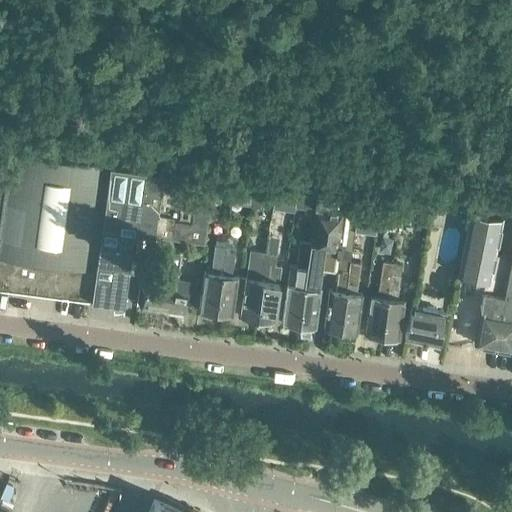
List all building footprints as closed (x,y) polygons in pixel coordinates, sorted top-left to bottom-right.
[(0,223),(9,152),(0,150),(0,223)] [(9,152),(0,223),(0,286),(35,291),(39,261),(62,264),(58,293),(91,298),(110,165),(9,152)] [(91,298),(124,303),(127,284),(132,243),(134,231),(143,232),(144,232),(142,249),(145,250),(147,233),(155,172),(110,165),(91,298)] [(155,172),(147,233),(157,234),(171,237),(203,242),(211,191),(213,180),(164,172),(163,173),(155,172)] [(213,180),(211,191),(233,195),(235,182),(213,178),(213,180)] [(235,182),(233,195),(252,197),(254,185),(235,182)] [(252,199),(251,206),(260,207),(261,200),(274,202),(275,190),(275,189),(276,188),(254,185),(252,197),(252,199)] [(273,208),(279,209),(294,210),(295,211),(295,207),(297,193),(275,190),(274,202),(273,208)] [(297,193),(295,207),(315,209),(317,195),(297,193)] [(315,209),(312,230),(328,232),(323,268),(333,270),(335,256),(350,258),(354,228),(358,201),(317,195),(315,209)] [(358,201),(354,228),(376,231),(380,202),(378,202),(378,201),(359,200),(359,201),(358,201)] [(384,203),(382,215),(399,218),(401,206),(384,203)] [(401,206),(399,218),(419,221),(421,209),(412,207),(401,206)] [(469,222),(459,275),(486,279),(484,287),(504,291),(508,272),(500,271),(503,254),(495,253),(502,217),(471,214),(469,222)] [(310,242),(299,323),(303,323),(305,325),(310,326),(312,324),(315,324),(323,268),(328,232),(312,230),(310,242)] [(147,275),(143,305),(146,305),(148,307),(155,308),(158,307),(164,308),(173,242),(173,240),(171,240),(171,237),(157,234),(154,250),(162,251),(162,253),(161,263),(158,277),(147,275)] [(205,270),(199,308),(203,308),(204,312),(210,312),(213,309),(216,310),(226,246),(224,246),(225,240),(217,238),(216,245),(215,245),(211,271),(205,270)] [(292,264),(283,320),(286,320),(288,324),(293,324),(296,322),(299,323),(310,242),(300,240),(297,265),(292,264)] [(173,242),(164,308),(171,309),(173,311),(180,312),(182,310),(185,311),(190,281),(177,279),(180,256),(186,257),(187,246),(182,245),(182,243),(173,242)] [(226,246),(216,310),(219,310),(221,314),(228,315),(230,312),(232,312),(238,275),(231,274),(235,247),(226,246)] [(504,291),(495,346),(511,348),(511,247),(511,255),(503,254),(500,271),(508,272),(504,291)] [(246,276),(241,314),(244,314),(246,318),(251,318),(254,316),(258,316),(266,252),(257,251),(250,250),(246,276)] [(266,252),(258,316),(262,317),(263,320),(269,321),(271,318),(274,319),(279,281),(281,265),(275,264),(277,254),(266,252)] [(335,256),(333,270),(335,271),(340,272),(339,275),(337,275),(336,279),(337,280),(346,281),(350,258),(335,256)] [(372,294),(366,332),(370,332),(371,334),(377,335),(379,333),(383,334),(389,282),(393,261),(383,260),(377,295),(372,294)] [(348,281),(347,283),(358,284),(361,263),(350,261),(348,279),(348,281)] [(389,282),(383,334),(387,335),(389,337),(394,338),(396,336),(399,337),(404,299),(398,298),(402,263),(393,261),(389,282)] [(330,288),(325,326),(328,326),(329,329),(335,330),(338,328),(340,328),(345,290),(346,283),(346,281),(337,280),(336,289),(330,288)] [(345,290),(340,328),(343,329),(343,332),(356,334),(357,331),(358,331),(363,293),(357,292),(358,284),(347,283),(346,283),(345,290)] [(484,287),(475,342),(495,346),(504,291),(484,287)] [(412,304),(405,336),(440,344),(446,312),(434,309),(427,308),(412,304)] [(200,511),(201,511),(156,493),(147,511),(200,511)] [(0,511),(9,511),(12,509),(0,503),(0,511)]
